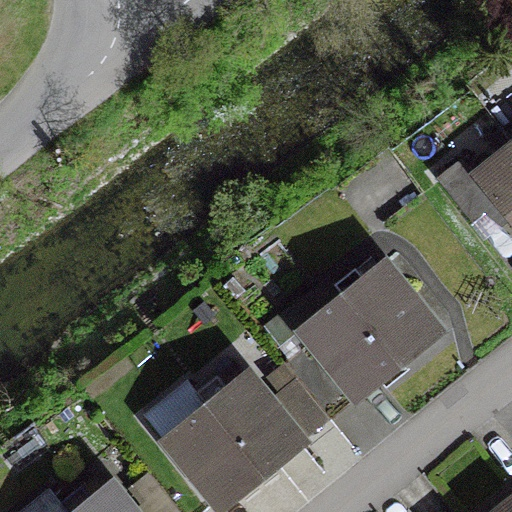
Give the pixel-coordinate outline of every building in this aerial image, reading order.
[(511,143),(470,176),(457,160),(432,180),(466,221),(488,203),(501,219),(511,232),(511,143)] [(382,158),(348,183),(357,196),(391,170),(382,158)] [(325,419),(351,397),(353,399),(435,333),(379,265),(359,281),(351,270),(331,286),(319,282),(259,328),(285,360),(280,364),(325,419)] [(161,441),(217,509),(299,443),(243,374),(223,391),(213,378),(178,406),(188,419),(161,441)] [(16,511),(128,511),(107,485),(87,501),(77,488),(57,504),(45,490),(16,511)] [(511,511),(511,501),(498,511),(511,511)]
